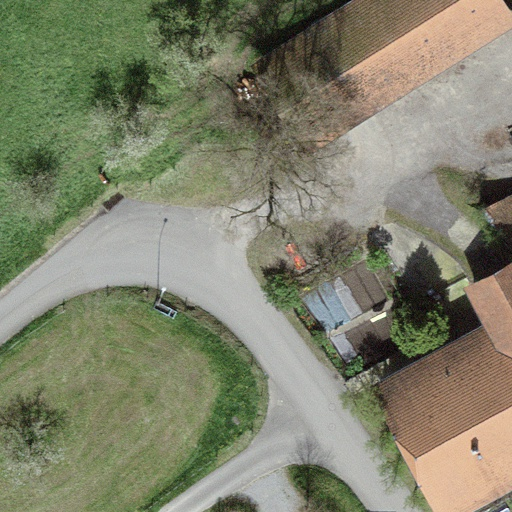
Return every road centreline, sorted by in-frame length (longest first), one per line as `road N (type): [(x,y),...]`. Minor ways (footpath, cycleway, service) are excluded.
road 1 (residential): [(398,511),(270,339),(187,262)]
road 2 (residential): [(0,321),(90,262),(187,262)]
road 3 (track): [(326,414),(179,511)]
